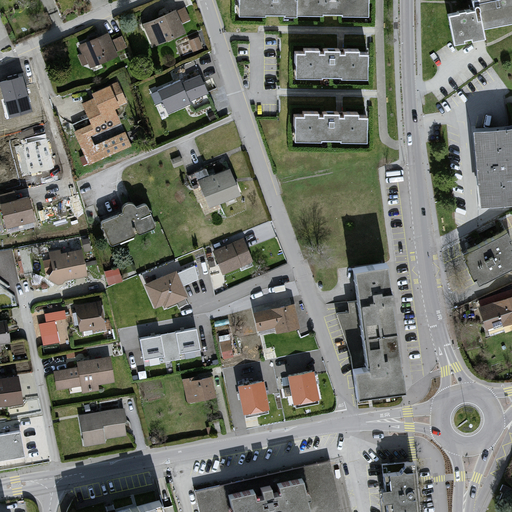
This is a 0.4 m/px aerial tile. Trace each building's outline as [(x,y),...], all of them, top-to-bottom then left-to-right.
[(235,0),(235,12),(365,15),(365,0),(235,0)] [(511,0),(472,0),(474,8),(448,13),(453,41),(478,36),(482,35),(481,27),(511,20),(511,0)] [(176,11),(142,25),(153,47),(186,35),(176,11)] [(109,34),(78,47),(81,56),(76,56),(81,66),(89,64),(90,67),(115,57),(115,54),(126,50),(121,38),(111,42),(109,34)] [(305,52),(293,52),(293,77),(366,77),(366,55),(360,55),(360,50),(346,50),(346,54),(340,54),(340,49),(325,49),(325,52),(320,52),(320,47),(301,47),(305,52)] [(0,74),(0,90),(7,114),(33,107),(22,68),(0,74)] [(181,79),(157,89),(167,112),(189,102),(190,99),(206,92),(200,77),(183,85),(181,79)] [(115,85),(93,95),(93,100),(82,105),(95,131),(128,107),(115,85)] [(364,139),(365,117),(358,117),(358,113),(345,113),(345,117),(339,117),(339,112),(322,111),(322,114),(320,114),(320,111),(303,111),(302,117),(293,117),(293,138),(364,139)] [(511,124),(481,127),(471,128),(478,206),(511,202),(511,124)] [(96,146),(90,125),(71,134),(89,166),(134,147),(127,133),(96,146)] [(46,130),(24,136),(27,149),(49,144),(46,130)] [(230,168),(197,181),(208,206),(241,193),(230,168)] [(0,202),(16,198),(14,190),(0,193),(0,202)] [(16,198),(0,202),(0,214),(4,228),(35,221),(27,196),(16,198)] [(122,212),(102,220),(100,224),(108,243),(113,244),(133,235),(135,231),(140,233),(153,226),(154,224),(147,204),(143,203),(136,206),(132,202),(128,201),(124,203),(121,207),(122,212)] [(511,266),(511,252),(502,232),(471,248),(462,252),(478,283),(511,266)] [(242,237),(212,250),(223,274),(253,261),(242,237)] [(60,251),(47,253),(52,270),(46,278),(61,287),(67,280),(87,278),(83,251),(63,256),(60,251)] [(357,398),(404,391),(401,374),(396,338),(389,292),(385,262),(352,267),(367,368),(353,370),(357,398)] [(119,264),(105,266),(107,280),(121,279),(119,264)] [(194,265),(176,272),(182,285),(198,278),(194,265)] [(176,271),(144,283),(154,308),(186,295),(182,285),(176,272),(176,271)] [(511,294),(477,306),(488,337),(511,329),(511,325),(511,322),(511,294)] [(102,303),(76,307),(81,334),(107,331),(102,303)] [(294,303),(253,312),(256,327),(275,323),(277,332),(300,327),(294,303)] [(45,318),(38,319),(42,342),(69,337),(64,306),(44,309),(45,318)] [(6,319),(0,319),(0,343),(10,342),(6,319)] [(195,328),(174,332),(178,351),(199,348),(195,328)] [(222,354),(232,354),(231,331),(220,332),(222,354)] [(174,332),(160,335),(165,360),(179,357),(178,351),(174,332)] [(160,335),(139,339),(143,358),(164,354),(160,335)] [(77,367),(53,371),(55,390),(114,381),(111,355),(76,360),(77,367)] [(312,371),(287,376),(292,403),(318,398),(312,371)] [(0,404),(22,401),(17,374),(0,376),(0,404)] [(192,376),(182,378),(187,403),(216,397),(211,376),(193,380),(192,376)] [(263,380),(237,385),(243,412),(268,407),(263,380)] [(122,407),(77,414),(82,447),(107,443),(106,439),(126,435),(122,407)] [(19,430),(0,433),(0,459),(24,455),(19,430)] [(342,511),(332,463),(195,493),(198,511),(342,511)] [(416,511),(413,463),(384,465),(387,511),(416,511)] [(511,488),(511,487),(503,484),(499,494),(509,498),(511,488)]
